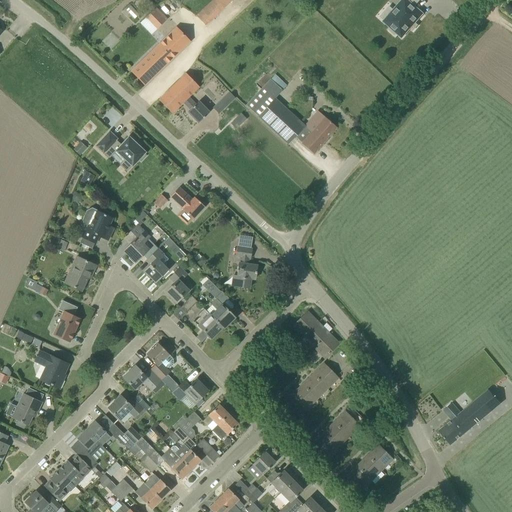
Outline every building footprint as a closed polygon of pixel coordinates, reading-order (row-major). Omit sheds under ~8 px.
[(232,0),(211,0),(195,15),(205,26),(232,0)] [(420,0),(402,0),(393,10),(395,11),(385,23),(390,27),(388,30),(395,35),(397,33),(402,38),(423,14),(415,6),(420,0)] [(145,17),(157,30),(167,20),(156,7),(145,17)] [(131,71),(144,85),(190,42),(176,27),(131,71)] [(188,112),(198,123),(209,113),(198,102),(195,104),(188,97),(199,87),(186,73),(158,100),(171,113),(183,103),(190,110),(188,112)] [(286,85),(274,74),(245,105),(264,122),(281,104),(274,98),(286,85)] [(218,114),(235,98),(229,92),(213,108),(218,114)] [(311,132),(281,104),(264,122),(288,144),(295,137),(302,143),(314,154),(336,128),(324,117),(311,132)] [(236,128),(246,119),(241,113),(231,123),(236,128)] [(131,166),(132,166),(139,159),(141,161),(146,156),(144,154),(145,152),(139,146),(135,142),(135,143),(128,137),(121,145),(116,140),(117,139),(109,131),(96,146),(109,158),(116,151),(124,159),(120,165),(127,171),(131,166)] [(81,155),(88,147),(82,141),(75,149),(81,155)] [(90,185),(95,175),(88,171),(82,180),(90,185)] [(193,219),(204,207),(194,197),(192,199),(179,187),(170,197),(183,209),(193,219)] [(153,203),(158,208),(167,199),(161,194),(153,203)] [(113,218),(97,211),(97,210),(92,207),(86,210),(82,219),(84,226),(82,229),(85,230),(82,237),(95,243),(99,236),(108,240),(114,228),(109,226),(113,218)] [(149,220),(143,229),(151,234),(157,226),(149,220)] [(147,259),(146,260),(158,248),(148,238),(149,237),(136,225),(127,235),(133,241),(123,250),(135,262),(143,255),(147,259)] [(47,244),(61,251),(66,241),(52,234),(47,244)] [(249,288),(250,278),(255,279),(257,266),(249,265),(250,258),(251,258),(252,249),(237,247),(236,256),(241,257),(240,263),(237,276),(234,275),(232,285),(249,288)] [(168,259),(158,248),(146,260),(150,264),(144,271),(155,282),(167,270),(162,265),(168,259)] [(93,273),(96,265),(76,256),(73,264),(75,265),(67,284),(81,291),(90,272),(93,273)] [(165,292),(176,303),(189,290),(180,282),(187,275),(180,267),(169,278),(174,283),(165,292)] [(211,304),(212,305),(206,310),(222,327),(223,329),(235,317),(222,304),(228,298),(221,290),(220,291),(208,279),(202,285),(216,299),(211,304)] [(42,292),(45,287),(38,283),(35,289),(42,292)] [(172,314),(179,320),(197,302),(191,295),(172,314)] [(53,335),(69,342),(80,319),(73,315),(77,307),(62,300),(58,309),(64,312),(53,335)] [(200,316),(194,322),(210,338),(222,327),(206,310),(204,308),(198,315),(200,316)] [(292,326),(303,337),(318,322),(307,311),(292,326)] [(303,337),(313,348),(328,333),(318,322),(303,337)] [(17,336),(31,343),(33,338),(20,331),(17,336)] [(328,333),(313,348),(324,358),(339,343),(328,333)] [(155,364),(150,369),(161,381),(170,372),(165,367),(170,367),(173,364),(173,359),(168,355),(169,354),(157,343),(146,354),(155,364)] [(39,380),(59,389),(63,379),(62,379),(68,364),(51,356),(50,356),(39,351),(35,362),(46,367),(39,380)] [(313,374),(327,389),(338,378),(323,363),(313,374)] [(151,390),(161,381),(150,369),(144,375),(135,365),(123,377),(135,389),(143,381),(151,390)] [(0,380),(6,384),(13,369),(6,366),(3,372),(0,371),(0,380)] [(327,389),(313,374),(302,384),(317,399),(327,389)] [(207,391),(196,379),(189,386),(183,381),(172,392),(180,400),(186,395),(195,403),(207,391)] [(161,381),(151,390),(155,393),(164,384),(164,383),(161,381)] [(302,384),(291,395),(306,410),(317,399),(302,384)] [(450,445),(500,404),(489,390),(461,413),(452,403),(443,410),(452,420),(439,431),(450,445)] [(10,403),(5,414),(28,425),(32,415),(35,416),(34,415),(35,412),(37,412),(41,404),(23,394),(17,406),(10,403)] [(134,417),(143,408),(134,398),(128,404),(120,395),(108,408),(120,420),(128,411),(134,417)] [(361,395),(356,400),(362,406),(367,401),(361,395)] [(208,415),(202,421),(211,430),(228,414),(219,405),(208,415)] [(155,410),(150,415),(157,422),(162,417),(155,410)] [(187,418),(178,427),(188,437),(191,440),(195,436),(194,431),(191,428),(194,425),(201,419),(194,411),(187,418)] [(334,422),(349,437),(359,426),(345,411),(334,422)] [(228,414),(211,430),(221,440),(227,434),(237,424),(228,414)] [(110,437),(105,432),(105,431),(95,420),(85,429),(101,445),(110,437)] [(334,422),(323,432),(338,447),(349,437),(334,422)] [(123,444),(128,449),(133,444),(123,434),(113,423),(107,429),(122,445),(123,444)] [(134,443),(141,437),(131,426),(123,434),(133,444),(134,444),(134,443)] [(188,437),(178,427),(172,432),(182,443),(188,437)] [(91,469),(95,473),(98,471),(94,467),(97,464),(94,461),(105,450),(101,445),(85,429),(76,438),(90,452),(82,460),(91,469)] [(338,447),(323,432),(313,443),(327,458),(338,447)] [(0,463),(1,461),(0,460),(0,458),(1,456),(3,457),(8,446),(4,444),(7,436),(0,433),(0,463)] [(160,456),(145,441),(141,437),(134,443),(146,455),(157,466),(163,460),(164,459),(160,456)] [(213,462),(219,455),(203,439),(196,445),(213,462)] [(190,450),(184,444),(175,453),(191,469),(200,460),(190,450)] [(367,455),(382,470),(392,460),(378,445),(367,455)] [(160,456),(164,459),(163,460),(181,479),(191,469),(175,453),(172,451),(169,448),(160,456)] [(262,474),(275,462),(265,452),(252,464),(262,474)] [(150,472),(157,466),(146,455),(140,462),(150,472)] [(382,470),(367,455),(356,466),(371,481),(382,470)] [(80,481),(91,469),(82,460),(74,467),(67,460),(58,469),(75,486),(80,481)] [(371,481),(356,466),(346,476),(347,477),(351,482),(360,491),(371,481)] [(46,488),(59,501),(69,491),(70,491),(75,486),(58,469),(49,478),(53,482),(46,488)] [(280,492),(293,480),(283,470),(271,483),(280,492)] [(104,488),(111,481),(104,474),(97,481),(104,488)] [(154,474),(144,483),(161,499),(170,490),(160,480),(154,474)] [(347,477),(342,482),(347,486),(351,482),(347,477)] [(123,479),(116,485),(126,494),(132,488),(123,479)] [(235,485),(247,497),(252,493),(252,492),(256,488),(252,484),(247,488),(240,480),(235,485)] [(293,480),(280,492),(290,502),(302,490),(293,480)] [(161,499),(144,483),(135,492),(141,498),(151,509),(161,499)] [(126,494),(116,485),(110,491),(120,501),(126,494)] [(252,493),(247,497),(253,503),(262,494),(256,488),(252,492),(252,493)] [(229,508),(232,511),(236,511),(244,505),(228,489),(218,498),(229,508)] [(36,491),(25,502),(31,508),(27,511),(51,511),(53,510),(54,511),(60,505),(50,495),(45,501),(36,491)] [(297,510),(299,511),(314,511),(319,507),(310,497),(297,510)] [(224,511),(229,508),(218,498),(209,507),(213,511),(224,511)] [(247,511),(260,511),(261,511),(253,503),(245,510),(247,511)]
